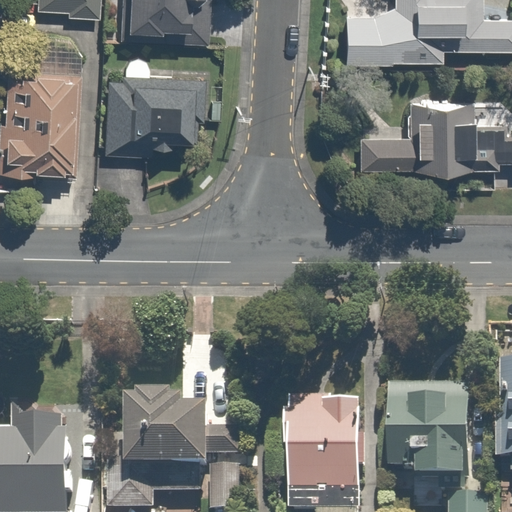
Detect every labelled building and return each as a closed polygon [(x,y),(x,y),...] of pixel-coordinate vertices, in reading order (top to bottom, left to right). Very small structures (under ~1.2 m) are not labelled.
[(103,0),(38,0),(39,13),(103,14),(103,0)] [(215,39),(215,0),(140,0),(139,38),(215,39)] [(352,18),(353,70),(410,69),(449,68),(448,48),(511,47),(511,19),(492,20),(491,0),(395,0),(396,17),(352,18)] [(87,81),(8,75),(2,177),(39,179),(39,172),(80,175),(87,81)] [(212,84),(108,75),(102,156),(165,161),(167,144),(207,147),(212,84)] [(479,102),(423,101),(422,138),(362,137),(362,181),(470,183),(470,168),(511,168),(511,126),(478,126),(479,102)] [(487,395),(399,394),(398,477),(431,477),(430,492),(479,492),(479,462),(487,462),(487,395)] [(191,404),(140,403),(139,478),(114,478),(113,510),(152,510),(153,499),(216,499),(215,511),(245,511),(246,450),(221,450),(221,416),(191,416),(191,404)] [(373,511),(375,405),(298,403),(295,511),(373,511)] [(24,439),(0,437),(0,511),(84,511),(93,409),(27,404),(24,439)] [(497,511),(498,501),(453,500),(452,511),(497,511)]
